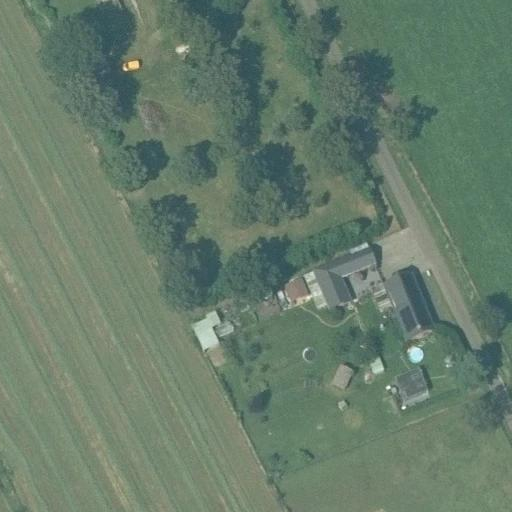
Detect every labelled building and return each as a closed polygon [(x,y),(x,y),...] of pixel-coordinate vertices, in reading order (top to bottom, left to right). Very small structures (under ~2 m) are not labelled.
[(105,62),(71,76),(83,103),(90,100),(86,91),(113,81),(105,62)] [(369,251),(312,274),(328,313),(350,304),(341,281),(375,267),(369,251)] [(406,345),(415,341),(434,334),(412,277),(384,289),(406,345)] [(212,329),(221,324),(217,314),(191,326),(204,352),(220,345),(212,329)] [(220,347),(206,353),(212,367),(226,361),(220,347)] [(331,388),(345,395),(353,376),(339,370),(331,388)] [(395,380),(405,404),(429,394),(419,370),(395,380)]
